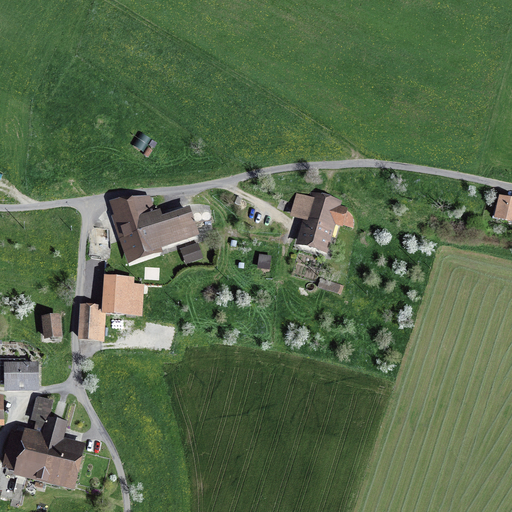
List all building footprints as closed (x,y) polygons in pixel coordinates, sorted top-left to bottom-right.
[(155,161),(167,167),(173,153),(161,147),(155,161)] [(64,191),(67,196),(72,192),(69,187),(64,191)] [(309,196),(296,193),(290,216),(302,219),(295,244),(328,254),(332,237),(336,238),(339,226),(343,227),(343,225),(354,229),(354,221),(353,216),(347,210),(348,207),(341,205),(342,200),(310,192),(309,196)] [(150,195),(109,200),(113,215),(111,215),(129,264),(163,252),(162,248),(166,246),(155,210),(150,195)] [(511,198),(499,195),(493,217),(511,222),(511,198)] [(160,208),(155,210),(166,246),(200,235),(190,206),(163,215),(160,208)] [(198,243),(179,249),(185,265),(203,259),(198,243)] [(259,254),(257,268),(269,270),(271,256),(259,254)] [(135,277),(104,275),(102,306),(101,313),(106,313),(113,314),(113,317),(124,318),(124,315),(126,315),(126,317),(136,318),(136,316),(142,316),(144,284),(134,283),(135,277)] [(344,286),(321,278),(318,288),(341,295),(344,286)] [(105,329),(106,313),(101,313),(102,306),(80,304),(78,340),(104,342),(104,338),(107,338),(108,329),(105,329)] [(60,314),(42,316),(44,339),(52,338),(52,340),(59,339),(59,337),(62,337),(60,314)] [(0,383),(4,384),(4,391),(39,390),(38,362),(28,362),(28,359),(0,358),(0,383)] [(54,400),(36,396),(33,410),(30,410),(29,415),(32,416),(31,420),(36,421),(34,430),(25,428),(24,432),(11,429),(2,467),(14,470),(13,474),(75,489),(86,443),(64,438),(68,421),(50,417),(54,400)]
